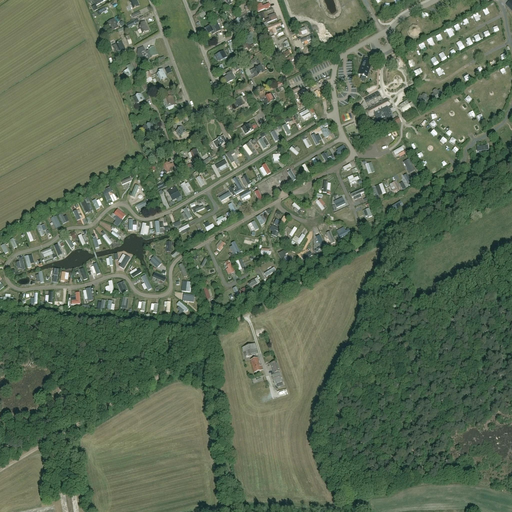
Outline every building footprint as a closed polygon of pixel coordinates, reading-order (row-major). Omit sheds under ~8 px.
[(133,0),(134,0),(129,2),(130,4),(131,4),(133,9),(139,6),(136,0),(133,0)] [(263,7),(262,4),(256,6),(258,9),(257,9),(258,13),(271,7),(269,4),(263,7)] [(309,9),(312,16),(317,13),(314,6),(309,9)] [(264,18),(266,23),(277,19),(275,14),(264,18)] [(241,17),(233,22),(236,29),(245,24),(241,17)] [(319,19),(312,23),(315,29),(322,25),(319,19)] [(390,22),(393,28),(401,25),(398,19),(390,22)] [(118,27),(114,20),(105,24),(109,32),(112,30),(113,30),(118,27)] [(143,25),(138,27),(140,30),(141,29),(143,33),(148,31),(144,22),(142,23),(143,25)] [(220,30),(216,22),(212,24),(212,25),(205,29),(207,34),(212,32),(213,34),(220,30)] [(281,29),(280,27),(281,27),(280,24),(266,29),(267,32),(272,31),(274,36),(277,34),(276,31),(281,29)] [(349,24),(340,28),(342,33),(351,29),(349,24)] [(395,28),(399,38),(405,36),(401,26),(395,28)] [(274,36),(267,39),(269,45),(273,43),(276,41),(274,36)] [(312,36),(300,40),(302,44),(313,39),(312,36)] [(329,39),(320,43),(322,47),(331,43),(329,39)] [(126,51),(122,42),(112,46),(116,53),(119,52),(120,54),(123,52),(126,51)] [(251,42),(242,46),(244,50),(247,48),(249,51),(254,48),(251,42)] [(152,49),(146,52),(149,59),(157,55),(154,47),(151,48),(152,49)] [(215,55),(218,61),(226,56),(223,51),(215,55)] [(278,51),(275,53),(279,61),(291,56),(289,52),(281,56),(278,51)] [(314,51),(302,57),(304,61),(316,55),(314,51)] [(372,62),(371,62),(363,59),(359,75),(367,77),(369,72),(368,72),(369,67),(370,67),(372,62)] [(135,73),(132,68),(131,65),(127,67),(128,70),(124,72),(127,77),(135,73)] [(263,71),(260,65),(250,72),(251,75),(254,73),(256,77),(261,73),(261,72),(263,71)] [(161,72),(156,74),(157,77),(158,76),(161,81),(167,78),(163,69),(160,70),(161,72)] [(227,76),(223,78),(226,84),(234,79),(230,72),(226,74),(227,76)] [(145,100),(141,93),(133,98),(136,104),(145,100)] [(261,100),(264,106),(275,100),(271,93),(261,100)] [(165,109),(175,105),(174,105),(171,96),(172,96),(166,98),(161,99),(165,109)] [(244,105),(241,99),(240,97),(236,99),(237,102),(230,106),(233,111),(244,105)] [(322,107),(329,102),(327,99),(320,104),(322,107)] [(386,99),(365,110),(369,117),(374,115),(377,122),(391,115),(387,108),(390,106),(386,99)] [(408,104),(406,101),(399,106),(406,116),(413,111),(411,108),(413,106),(411,103),(408,104)] [(304,121),(313,118),(310,110),(301,113),(304,121)] [(378,134),(392,127),(401,122),(398,117),(383,126),(380,122),(374,126),(377,131),(378,134)] [(142,131),(144,130),(146,133),(155,129),(152,122),(140,128),(142,131)] [(250,123),(241,128),(245,134),(253,130),(250,123)] [(182,126),(175,132),(177,134),(180,137),(187,131),(182,126)] [(327,138),(333,134),(329,129),(327,131),(325,128),(320,131),(323,134),(324,133),(327,138)] [(217,149),(227,143),(223,136),(213,142),(217,149)] [(266,141),(261,143),(265,150),(270,148),(266,141)] [(293,147),(291,150),(298,157),(301,154),(293,147)] [(190,158),(192,157),(193,161),(196,160),(200,159),(196,149),(194,150),(195,151),(188,154),(190,158)] [(398,158),(400,156),(402,159),(408,156),(404,149),(395,153),(398,158)] [(231,154),(228,156),(234,166),(237,164),(231,154)] [(412,160),(406,163),(412,175),(418,172),(412,160)] [(170,162),(163,165),(165,170),(166,169),(168,173),(175,170),(173,164),(171,164),(170,162)] [(203,186),(206,185),(200,176),(197,178),(203,186)] [(244,191),(236,178),(233,180),(236,186),(235,187),(237,191),(234,193),(236,196),(244,191)] [(189,195),(193,194),(187,182),(184,184),(189,195)] [(222,188),(228,198),(230,197),(232,200),(234,199),(226,185),(222,188)] [(176,188),(168,192),(173,202),(181,197),(176,188)] [(110,204),(113,203),(108,193),(105,194),(110,204)] [(337,206),(340,211),(348,207),(345,200),(337,204),(338,206),(337,206)] [(318,204),(325,213),(327,212),(320,202),(318,204)] [(301,213),(303,210),(296,204),(294,206),(301,213)] [(186,208),(183,211),(188,220),(192,218),(186,208)] [(117,210),(114,214),(122,221),(126,216),(117,210)] [(65,215),(67,223),(74,221),(72,213),(65,215)] [(146,235),(147,231),(150,231),(150,227),(147,226),(148,224),(143,223),(142,235),(146,235)] [(209,231),(215,225),(212,223),(206,228),(209,231)] [(186,231),(186,230),(191,228),(189,225),(180,229),(182,233),(186,231)] [(294,238),(299,230),(296,228),(291,236),(294,238)] [(104,236),(111,247),(114,245),(107,235),(104,236)] [(305,237),(298,244),(302,247),(308,239),(305,237)] [(222,252),(227,245),(222,241),(217,248),(222,252)] [(61,257),(65,256),(59,245),(56,247),(61,257)] [(286,250),(278,254),(284,265),(287,264),(284,258),(286,257),(285,256),(286,254),(288,253),(286,250)] [(127,257),(125,255),(120,263),(122,265),(121,268),(127,271),(133,260),(127,257)] [(159,269),(163,265),(155,258),(151,262),(159,269)] [(131,276),(133,279),(142,273),(140,270),(131,276)] [(157,281),(161,282),(161,286),(166,287),(167,280),(157,278),(157,281)] [(249,284),(251,289),(259,285),(257,281),(249,284)] [(255,344),(242,348),(245,358),(258,354),(255,344)] [(258,358),(250,360),(254,373),(263,370),(261,365),(260,366),(258,358)] [(276,362),(270,364),(273,373),(279,371),(276,362)] [(274,385),(276,384),(282,382),(279,373),(271,375),(274,385)]
